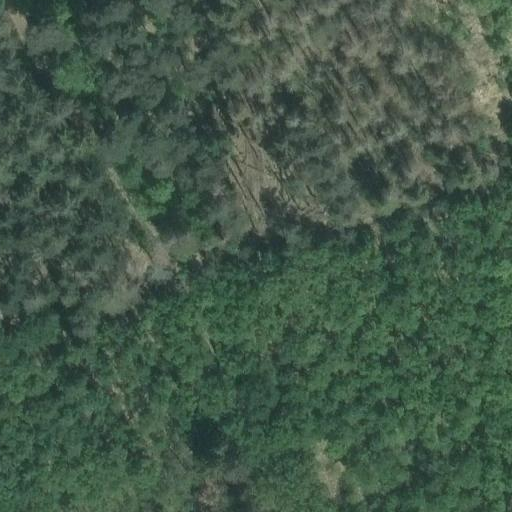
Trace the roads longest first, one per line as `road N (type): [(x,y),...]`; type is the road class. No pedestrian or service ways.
road 1 (track): [(278,511),(182,303),(19,0)]
road 2 (track): [(0,318),(130,323),(486,174),(511,153)]
